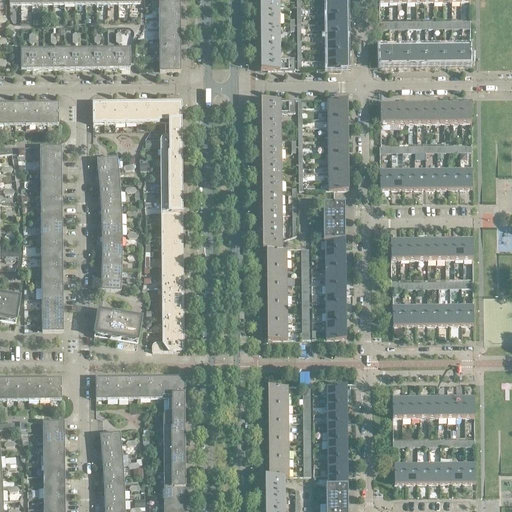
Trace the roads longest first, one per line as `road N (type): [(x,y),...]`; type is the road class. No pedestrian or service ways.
road 1 (tertiary): [(206,89),(212,511)]
road 2 (tertiary): [(237,511),(234,89)]
road 3 (residential): [(85,368),(81,91)]
road 4 (residential): [(369,374),(468,373),(468,356),(368,356)]
road 5 (residential): [(365,88),(511,87)]
road 6 (residential): [(84,511),(85,368)]
road 7 (residential): [(369,374),(369,511)]
road 8 (residential): [(365,88),(368,224)]
road 9 (residential): [(368,224),(368,356)]
road 10 (residential): [(234,89),(365,88)]
road 11 (residential): [(81,91),(206,89)]
